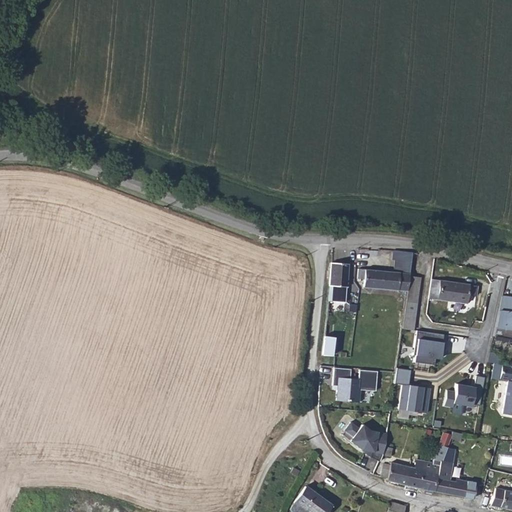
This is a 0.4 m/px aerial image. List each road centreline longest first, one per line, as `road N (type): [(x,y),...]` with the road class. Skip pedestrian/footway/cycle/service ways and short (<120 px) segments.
road 1 (residential): [(320,238),(308,427),(339,468),(413,500)]
road 2 (unclassified): [(40,157),(260,231),(320,238)]
road 3 (unclassified): [(320,238),(499,264)]
